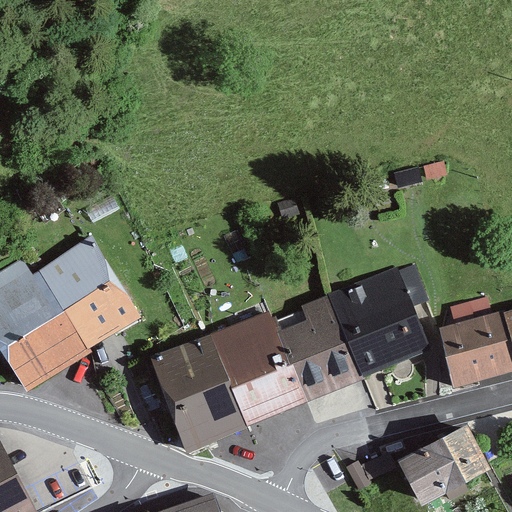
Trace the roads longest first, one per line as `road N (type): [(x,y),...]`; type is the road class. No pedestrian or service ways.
road 1 (residential): [(511,392),(331,437),(300,461),(279,506)]
road 2 (secondary): [(0,406),(146,453)]
road 3 (secondary): [(146,453),(279,506)]
